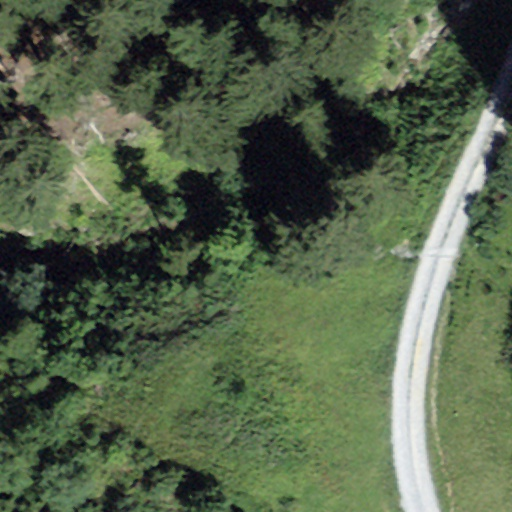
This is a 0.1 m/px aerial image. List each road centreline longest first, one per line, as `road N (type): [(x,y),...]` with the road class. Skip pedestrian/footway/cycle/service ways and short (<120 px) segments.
road 1 (track): [(424,511),(408,424),(414,356),(450,225)]
road 2 (track): [(450,225),(511,71)]
